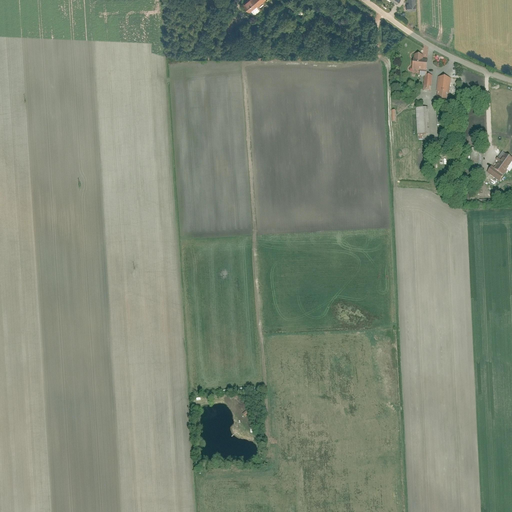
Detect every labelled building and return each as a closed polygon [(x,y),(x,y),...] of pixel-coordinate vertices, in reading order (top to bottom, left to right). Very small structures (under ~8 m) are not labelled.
[(250,12),(257,6),(252,0),(248,0),(244,4),(250,12)] [(416,0),(409,0),(410,5),(408,5),(408,11),(417,11),(416,0)] [(426,72),(427,61),(422,60),(422,57),(415,56),(413,71),(426,72)] [(423,91),(430,92),(432,77),(426,76),(423,91)] [(451,80),(439,78),(437,92),(438,92),(436,104),(447,105),(449,93),(451,80)] [(428,109),(416,109),(418,135),(429,135),(428,109)] [(445,116),(437,116),(437,132),(446,132),(445,116)] [(472,150),(470,174),(482,175),(484,151),(472,150)] [(494,170),(503,177),(511,165),(511,160),(505,155),(494,170)] [(494,170),(492,168),(487,174),(499,183),(503,177),(494,170)]
